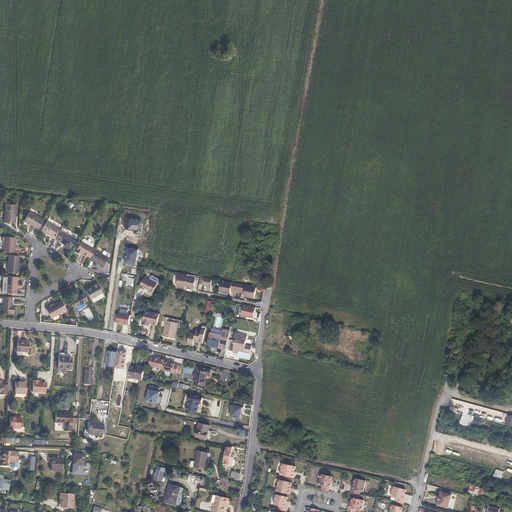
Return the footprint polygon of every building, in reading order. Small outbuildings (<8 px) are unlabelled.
[(17,204),(5,203),(4,222),(15,223),(17,204)] [(38,229),(43,220),(28,212),(23,221),(38,229)] [(60,230),(61,229),(46,221),(41,230),(55,238),(60,230)] [(55,238),(55,239),(69,247),(75,238),(60,230),(55,238)] [(15,238),(4,237),(3,253),(14,253),(15,238)] [(84,238),(82,239),(81,241),(75,251),(79,254),(80,252),(86,256),(91,247),(93,245),(92,243),(84,238)] [(86,256),(90,258),(95,250),(91,247),(86,256)] [(102,253),(95,250),(90,258),(90,259),(103,266),(108,257),(102,253)] [(18,273),(19,257),(8,256),(8,273),(18,273)] [(188,278),(188,274),(179,273),(177,287),(186,288),(186,286),(193,287),(195,279),(188,278)] [(18,278),(7,277),(6,294),(17,294),(18,278)] [(149,279),(146,277),(140,287),(145,290),(147,288),(153,292),(158,284),(157,283),(149,279)] [(213,279),(205,277),(204,285),(204,286),(211,287),(213,279)] [(103,292),(97,282),(86,289),(93,302),(100,298),(98,294),(103,292)] [(236,283),(228,282),(227,285),(226,293),(230,294),(231,291),(235,291),(236,283)] [(247,285),(236,283),(235,291),(245,293),(246,287),(247,285)] [(257,287),(247,285),(246,287),(245,293),(245,296),(255,298),(257,287)] [(84,302),(88,300),(84,292),(78,295),(77,293),(71,296),(73,299),(72,299),(78,310),(86,306),(84,302)] [(13,298),(4,297),(4,314),(15,314),(16,306),(12,306),(13,298)] [(67,309),(61,300),(46,309),(52,318),(67,309)] [(256,308),(244,305),(242,316),(254,319),(256,308)] [(148,327),(157,329),(159,319),(144,316),(142,326),(142,328),(147,329),(148,327)] [(129,326),(130,319),(118,317),(118,318),(115,317),(114,322),(117,323),(117,324),(129,326)] [(182,329),(183,321),(168,318),(167,322),(164,335),(167,336),(167,337),(174,339),(177,327),(182,329)] [(195,341),(203,343),(207,326),(203,326),(202,332),(197,331),(196,335),(190,334),(188,344),(193,345),(195,341)] [(223,349),(226,350),(231,332),(223,330),(222,336),(211,334),(208,345),(218,348),(217,352),(222,353),(223,349)] [(246,345),(248,336),(236,333),(235,337),(236,337),(235,343),(232,342),(230,350),(233,351),(233,352),(238,353),(237,358),(249,360),(250,353),(251,346),(246,345)] [(28,342),(17,342),(17,352),(28,352),(28,342)] [(74,354),(59,353),(58,369),(71,370),(71,365),(73,365),(74,354)] [(162,371),(165,360),(155,358),(154,361),(150,360),(147,369),(162,372),(162,371)] [(171,362),(165,360),(162,371),(175,375),(178,366),(174,365),(174,364),(171,363),(171,362)] [(138,369),(132,367),(129,378),(142,381),(145,368),(139,367),(138,369)] [(211,372),(197,368),(193,383),(204,385),(206,376),(210,377),(211,372)] [(91,384),(92,371),(85,370),(84,384),(91,384)] [(124,378),(115,376),(114,381),(119,382),(118,388),(121,389),(124,378)] [(32,393),(41,393),(42,384),(38,383),(38,382),(33,382),(32,393)] [(0,396),(8,397),(8,386),(0,385),(0,396)] [(159,392),(148,389),(145,402),(156,404),(158,396),(159,392)] [(196,397),(194,408),(204,410),(205,404),(208,405),(209,400),(196,397)] [(242,407),(232,405),(229,417),(239,419),(242,407)] [(72,414),(55,413),(54,424),(64,424),(64,432),(70,433),(71,425),(72,425),(72,414)] [(10,428),(19,428),(19,418),(10,418),(10,428)] [(101,437),(103,426),(90,423),(88,434),(101,437)] [(206,426),(196,423),(192,436),(202,439),(206,426)] [(234,459),(236,447),(227,446),(223,466),(235,469),(237,460),(234,459)] [(18,452),(3,451),(2,456),(0,456),(0,459),(2,460),(1,466),(11,467),(12,463),(12,461),(17,462),(18,452)] [(209,453),(198,451),(197,461),(195,468),(206,469),(209,453)] [(85,456),(74,455),(73,465),(75,465),(84,466),(85,456)] [(61,471),(62,458),(52,458),(52,470),(61,471)] [(282,464),(280,475),(292,478),(295,467),(282,464)] [(84,466),(75,465),(74,473),(83,474),(84,466)] [(322,486),(321,490),(329,491),(332,477),(321,474),(318,485),(322,486)] [(4,480),(5,477),(0,476),(0,489),(10,490),(11,481),(4,480)] [(360,492),(364,492),(366,481),(355,479),(353,490),(360,492)] [(279,480),(276,492),(289,495),(291,483),(279,480)] [(180,487),(170,484),(165,501),(175,504),(180,487)] [(468,494),(484,498),(486,489),(470,485),(468,494)] [(397,503),(404,505),(406,497),(404,497),(405,495),(406,490),(394,487),(392,497),(398,499),(397,503)] [(445,508),(449,495),(441,492),(440,496),(439,496),(438,501),(438,502),(437,506),(445,508)] [(73,494),(62,494),(60,507),(71,508),(73,494)] [(212,511),(224,511),(228,498),(217,495),(212,511)] [(286,511),(288,504),(286,504),(286,502),(287,498),(276,495),(273,505),(280,506),(279,510),(286,511)] [(349,504),(347,511),(354,511),(355,510),(362,511),(364,501),(352,499),(351,503),(351,505),(349,504)]
